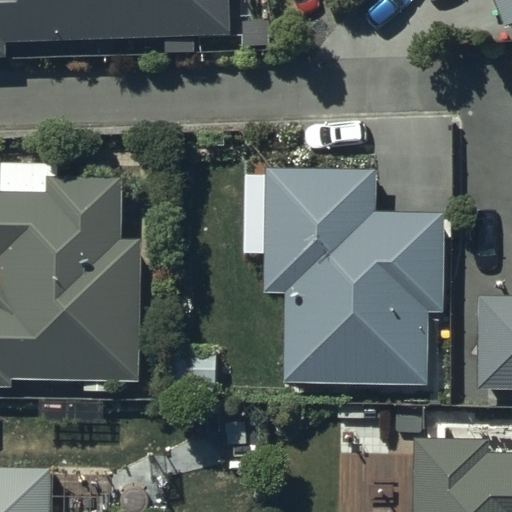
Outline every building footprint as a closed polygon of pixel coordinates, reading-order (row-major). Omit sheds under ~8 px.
[(0,0),(0,46),(5,46),(5,28),(227,25),(226,0),(0,0)] [(511,0),(496,0),(503,15),(511,11),(511,0)] [(0,374),(13,375),(13,366),(137,366),(137,228),(120,228),(120,166),(58,166),(58,155),(1,155),(1,179),(0,179),(0,374)] [(285,279),(283,371),(426,370),(425,302),(439,302),(439,201),(376,201),(376,159),(265,159),(265,279),(285,279)] [(511,284),(480,284),(478,375),(511,374),(511,284)] [(511,511),(511,439),(490,439),(490,428),(418,427),(417,511),(511,511)] [(0,511),(228,511),(229,507),(49,507),(49,456),(0,455),(0,511)]
